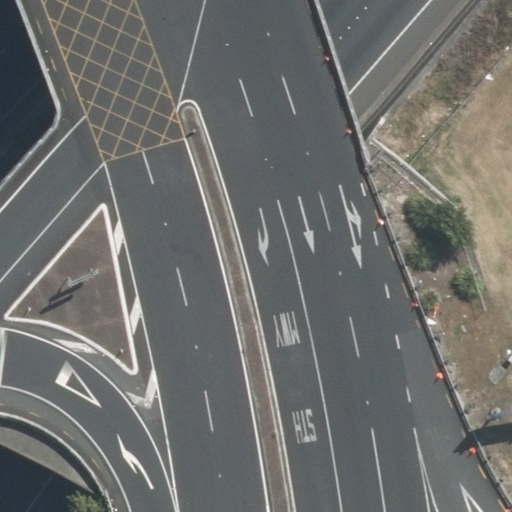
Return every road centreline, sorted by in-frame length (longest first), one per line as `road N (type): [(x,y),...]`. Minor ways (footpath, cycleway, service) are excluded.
road 1 (motorway): [(314,0),(0,395)]
road 2 (secondary): [(222,511),(196,361),(127,77)]
road 3 (secondary): [(337,245),(464,511)]
road 4 (secondary): [(337,245),(369,511)]
road 5 (secondary): [(251,0),(337,245)]
road 6 (motorway): [(156,511),(134,448),(113,424),(72,386),(0,359)]
road 7 (motorway): [(127,77),(0,233)]
